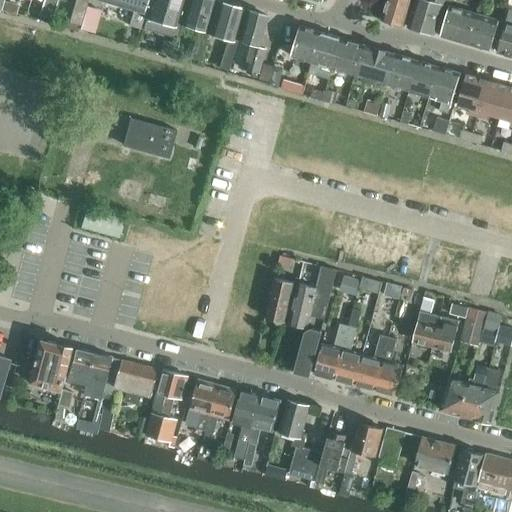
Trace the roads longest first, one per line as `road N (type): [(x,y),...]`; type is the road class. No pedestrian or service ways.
road 1 (residential): [(196,361),(251,178),(511,250)]
road 2 (residential): [(511,446),(196,361)]
road 3 (residential): [(196,361),(0,310)]
road 4 (residential): [(333,22),(511,79)]
